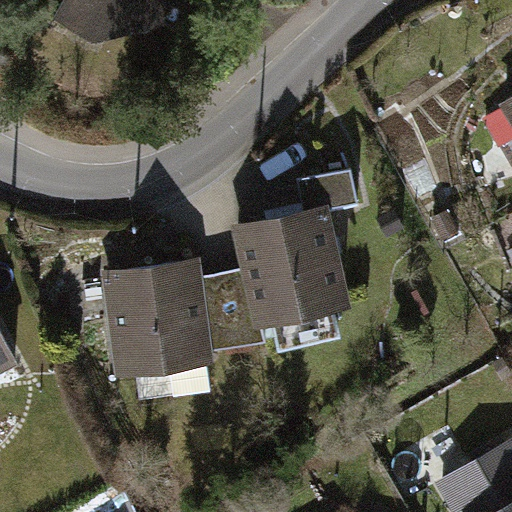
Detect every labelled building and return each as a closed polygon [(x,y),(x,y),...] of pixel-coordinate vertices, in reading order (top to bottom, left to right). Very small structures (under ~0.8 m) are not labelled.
[(166,0),(58,0),(45,25),(83,47),(152,27),(166,0)] [(511,93),(494,105),(511,134),(511,136),(503,140),(511,154),(511,93)] [(316,206),(224,225),(246,331),(338,312),(316,206)] [(190,262),(98,274),(111,378),(204,366),(190,262)] [(0,328),(0,372),(18,362),(0,328)] [(511,511),(511,438),(431,482),(446,511),(511,511)]
